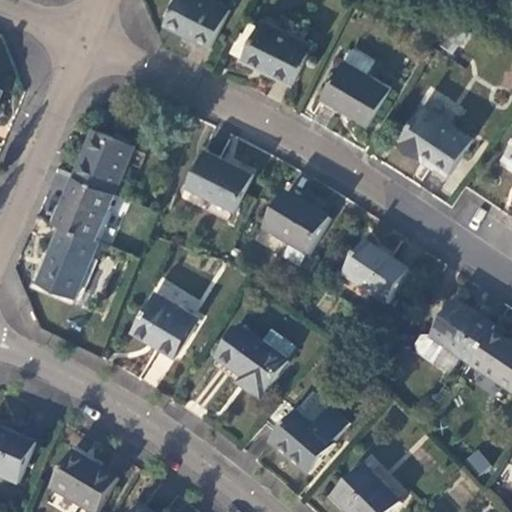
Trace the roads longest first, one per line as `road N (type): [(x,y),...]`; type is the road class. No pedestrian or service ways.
road 1 (residential): [(86,38),(333,154),(511,284)]
road 2 (residential): [(0,344),(103,392),(231,475),(269,511)]
road 3 (residential): [(0,245),(86,38)]
